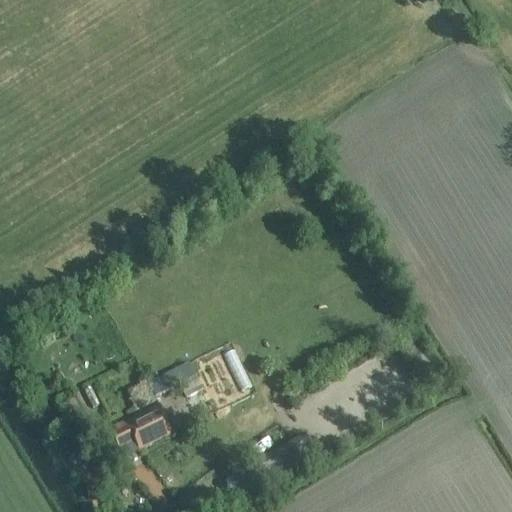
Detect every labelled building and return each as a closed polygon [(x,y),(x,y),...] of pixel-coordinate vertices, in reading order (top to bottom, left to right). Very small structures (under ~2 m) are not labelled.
[(181,386),(195,379),(189,365),(129,394),(136,409),(181,386)] [(196,379),(195,379),(181,386),(186,396),(200,388),(196,379)] [(60,409),(67,422),(78,417),(71,403),(60,409)] [(140,453),(174,437),(160,408),(115,430),(117,435),(112,437),(119,451),(135,443),(140,453)] [(266,494),(318,464),(304,439),(251,469),(266,494)]
